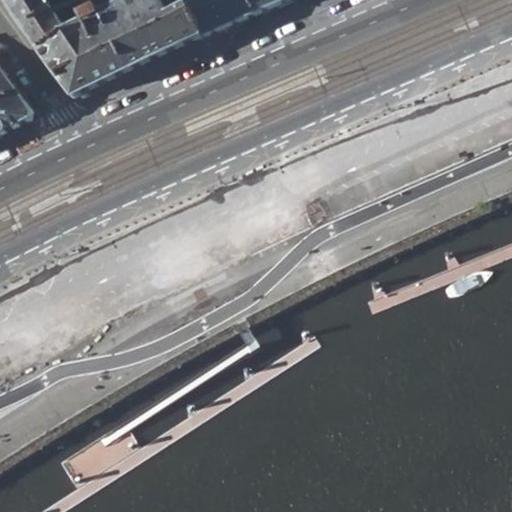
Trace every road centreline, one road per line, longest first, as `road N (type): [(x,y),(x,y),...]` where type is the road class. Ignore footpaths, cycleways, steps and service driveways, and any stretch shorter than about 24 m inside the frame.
road 1 (unknown): [(0,264),(126,201),(511,35)]
road 2 (primary): [(432,0),(92,146)]
road 3 (residential): [(92,146),(0,21)]
